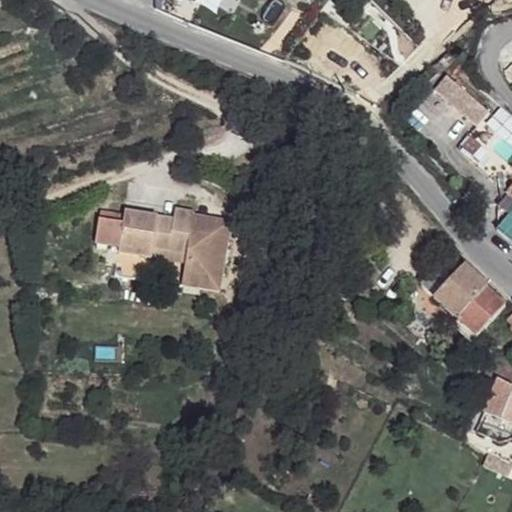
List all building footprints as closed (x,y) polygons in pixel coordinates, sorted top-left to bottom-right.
[(440,86),(434,93),(454,108),(459,101),(440,86)] [(434,93),(432,97),(451,112),(454,108),(434,93)] [(454,108),(451,112),(477,132),(485,121),(459,101),(454,108)] [(127,231),(105,229),(104,253),(126,254),(125,259),(159,263),(160,253),(193,256),(194,213),(177,213),(176,223),(128,220),(127,231)] [(193,256),(160,253),(159,263),(192,264),(193,256)] [(465,265),(453,253),(426,282),(438,294),(465,265)] [(489,286),(465,265),(438,294),(436,296),(459,318),(453,325),(474,342),(506,308),(487,290),(489,286)] [(511,360),(499,355),(492,376),(499,380),(511,384),(511,360)] [(511,384),(499,380),(488,410),(511,420),(511,384)]
